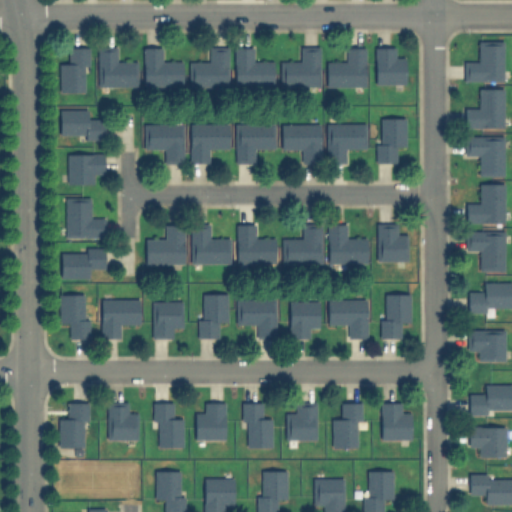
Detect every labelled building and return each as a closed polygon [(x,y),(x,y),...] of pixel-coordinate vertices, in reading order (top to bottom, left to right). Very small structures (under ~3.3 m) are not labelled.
[(501,39),(475,39),(475,60),(461,60),(461,80),(501,80),(501,39)] [(135,85),(135,60),(115,60),(115,45),(96,45),(96,85),(135,85)] [(317,45),(297,45),(297,60),(278,60),(278,85),(317,85),(317,45)] [(57,91),(85,91),(85,46),(66,46),(66,60),(57,60),(57,91)] [(180,85),(180,59),(161,59),(161,46),(142,46),(142,85),(180,85)] [(226,46),(206,46),(206,60),(186,60),(186,85),(226,85),(226,46)] [(271,85),(271,59),(252,59),(252,46),(233,46),(233,85),(271,85)] [(324,85),(362,85),(362,46),(343,46),(343,60),(324,60),(324,85)] [(373,83),(402,83),(402,56),(392,56),(392,46),(373,46),(373,83)] [(500,87),(475,87),(475,107),(462,107),(462,125),(500,125),(500,87)] [(101,137),(101,119),(87,119),(87,108),(57,108),(57,137),(101,137)] [(392,162),(392,147),(401,148),(402,117),(375,116),(374,161),(392,162)] [(233,122),(233,162),(253,162),(253,148),(272,148),(272,122),(233,122)] [(279,148),(299,148),(299,161),(318,161),(318,122),(279,122),(279,148)] [(363,122),(324,122),(324,161),(344,161),(344,148),(363,148),(363,122)] [(142,148),(161,148),(161,162),(181,162),(181,123),(142,123),(142,148)] [(188,123),(188,161),(208,161),(208,148),(226,148),(226,123),(188,123)] [(500,135),(463,135),(463,156),(475,156),(475,175),(500,175),(500,135)] [(66,152),(66,183),(91,183),(91,172),(101,172),(101,152),(66,152)] [(501,221),(501,183),(477,183),(477,201),(463,201),(463,221),(501,221)] [(88,196),(63,196),(63,237),(101,237),(101,217),(88,217),(88,196)] [(189,262),(227,262),(227,236),(208,236),(209,222),(189,222),(189,262)] [(280,262),(319,262),(319,222),(299,222),(299,237),(280,237),(280,262)] [(374,260),(404,260),(404,233),(393,233),(393,222),(374,222),(374,260)] [(272,262),(272,236),(254,236),(254,223),(234,223),(234,262),(272,262)] [(364,262),(364,236),(344,236),(344,223),(325,223),(325,262),(364,262)] [(181,224),(162,224),(162,236),(143,236),(143,262),(181,262),(181,224)] [(501,229),(463,229),(463,249),(477,249),(477,270),(501,270),(501,229)] [(103,248),(59,247),(58,277),(87,277),(88,266),(102,267),(103,248)] [(509,281),(479,281),(479,291),(464,291),(464,310),(509,310),(509,281)] [(224,292),(196,292),(196,337),(214,337),(215,325),(224,325),(224,292)] [(85,337),(85,293),(57,293),(57,324),(68,324),(68,337),(85,337)] [(406,293),(378,293),(378,337),(397,337),(397,325),(406,325),(406,293)] [(137,297),(99,297),(99,337),(118,337),(118,324),(137,324),(137,297)] [(233,297),(233,324),(253,324),(253,337),(273,337),(273,297),(233,297)] [(364,337),(364,297),(325,298),(325,324),(345,324),(345,337),(364,337)] [(149,337),(169,337),(170,327),(180,327),(180,300),(149,300),(149,337)] [(287,337),(306,337),(306,326),(316,326),(316,300),(287,300),(287,337)] [(502,328),(466,328),(466,349),(477,349),(477,359),(502,359),(502,328)] [(466,413),(510,413),(510,383),(478,383),(478,394),(466,394),(466,413)] [(56,446),(85,446),(85,401),(66,401),(66,415),(56,415),(56,446)] [(134,438),(134,411),(125,411),(125,401),(105,401),(105,438),(134,438)] [(180,414),(170,414),(170,401),(151,401),(151,446),(180,446),(180,414)] [(222,401),(203,401),(203,412),(192,412),(192,438),(222,438),(222,401)] [(269,446),(269,413),(259,413),(259,401),(240,401),(240,446),(269,446)] [(314,401),(293,401),(293,412),(283,412),(283,438),(314,438),(314,401)] [(329,446),(358,446),(358,401),(340,401),(340,414),(329,414),(329,446)] [(378,438),(408,438),(408,411),(398,411),(398,401),(378,401),(378,438)] [(502,426),(467,426),(467,445),(477,445),(477,455),(502,455),(502,426)] [(152,469),(153,499),(162,499),(162,511),(181,511),(181,469),(152,469)] [(274,511),(274,500),(283,500),(283,469),(255,469),(255,511),(274,511)] [(381,511),(381,499),(389,499),(389,469),(361,469),(361,511),(381,511)] [(510,503),(510,473),(467,473),(467,492),(478,492),(478,503),(510,503)] [(222,511),(222,504),(231,504),(231,476),(201,476),(201,511),(222,511)] [(341,511),(341,477),(311,477),(311,502),(321,502),(321,511),(341,511)]
